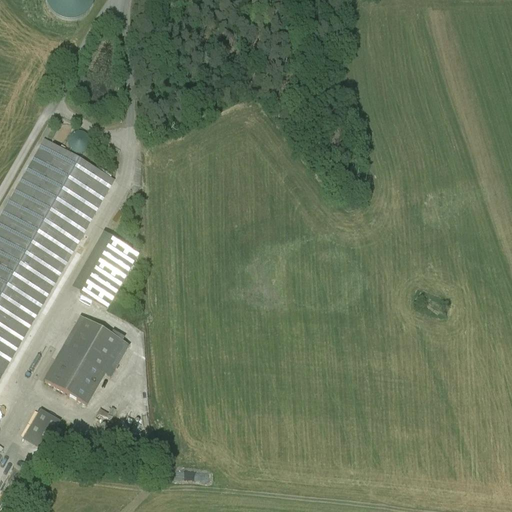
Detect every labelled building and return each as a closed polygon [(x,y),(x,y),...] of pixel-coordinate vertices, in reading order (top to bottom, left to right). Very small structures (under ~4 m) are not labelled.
[(45,0),(46,4),(48,13),(54,20),(61,24),(70,26),(79,24),(87,20),(92,12),(94,4),(94,0),(45,0)] [(74,135),(70,155),(86,158),(90,138),(74,135)] [(44,145),(0,221),(0,380),(113,185),(44,145)] [(110,244),(79,297),(106,312),(136,259),(110,244)] [(80,323),(44,385),(86,409),(122,347),(80,323)] [(111,424),(115,416),(102,410),(98,418),(111,424)] [(58,427),(40,416),(23,445),(41,456),(58,427)] [(0,489),(12,465),(2,460),(0,464),(0,489)]
